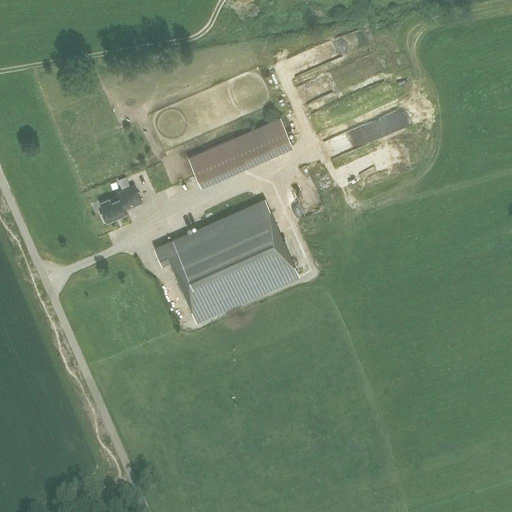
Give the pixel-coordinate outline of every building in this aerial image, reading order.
[(200,185),(246,164),(234,136),(188,157),(200,185)] [(314,177),(307,179),(309,187),(316,185),(314,177)] [(103,212),(100,213),(104,221),(126,212),(123,205),(133,201),(134,205),(142,202),(134,184),(117,192),(119,197),(111,201),(110,197),(99,202),(103,212)] [(265,199),(155,248),(161,263),(170,259),(196,318),(298,273),(265,199)] [(320,271),(318,259),(310,260),(313,272),(320,271)]
